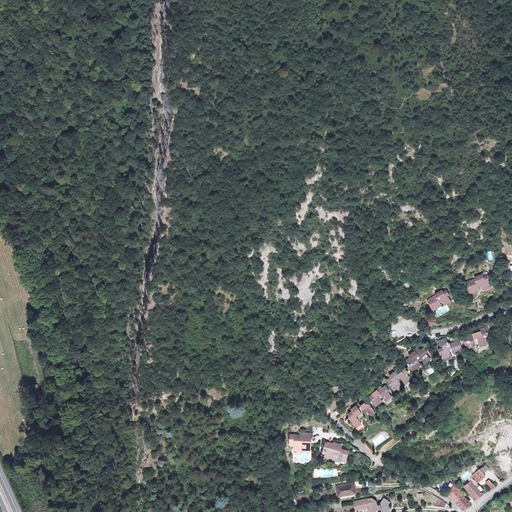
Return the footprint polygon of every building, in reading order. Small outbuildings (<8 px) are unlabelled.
[(483,274),(475,277),(476,279),(467,283),(469,291),(473,289),(474,291),(479,289),(479,287),(482,286),(483,288),(491,285),(489,281),(490,279),(489,275),(484,277),(483,274)] [(436,296),(427,300),(432,307),(435,305),(436,306),(440,304),(440,302),(442,301),(444,303),(451,299),(449,296),(449,293),(447,290),(444,292),(443,290),(435,294),(436,296)] [(468,335),(464,337),(464,340),(466,346),(471,345),(472,346),(475,345),(476,343),(476,342),(478,341),(479,345),(487,342),(486,339),(486,338),(487,336),(486,332),(489,331),(488,327),(481,329),(481,331),(476,333),(476,335),(474,336),(474,334),(470,335),(468,336),(468,335)] [(447,338),(439,341),(440,346),(442,345),(443,347),(438,349),(440,355),(442,354),(444,358),(452,356),(450,351),(453,350),(453,351),(455,352),(459,351),(459,350),(462,349),(459,340),(455,341),(455,342),(450,344),(450,342),(448,343),(447,338)] [(411,356),(406,360),(407,361),(411,366),(413,368),(416,366),(421,363),(418,359),(420,357),(423,361),(430,357),(427,353),(427,350),(425,347),(421,350),(419,347),(415,350),(417,352),(414,354),(413,353),(412,353),(410,354),(411,356)] [(392,376),(386,380),(393,388),(396,386),(397,386),(400,384),(400,382),(398,379),(401,377),(404,381),(410,377),(409,375),(407,373),(408,371),(405,368),(402,370),(399,367),(396,370),(397,372),(395,374),(393,373),(390,374),(392,376)] [(412,373),(409,375),(410,377),(404,381),(405,383),(412,379),(411,378),(414,376),(412,373)] [(373,394),(369,397),(371,399),(370,400),(373,405),(374,404),(378,401),(379,402),(381,400),(381,398),(383,396),(385,399),(391,395),(389,391),(388,391),(388,388),(386,385),(383,388),(382,386),(378,389),(379,391),(376,392),(373,394)] [(360,404),(360,405),(361,407),(359,408),(357,406),(357,405),(351,409),(352,410),(348,413),(349,414),(349,416),(349,417),(347,419),(348,421),(351,419),(351,420),(351,421),(353,423),(354,424),(357,424),(360,421),(359,419),(361,418),(362,418),(365,416),(362,412),(367,409),(370,413),(374,410),(369,403),(368,404),(368,403),(365,403),(364,402),(361,404),(361,403),(360,404)] [(300,435),(291,435),(290,444),(295,444),(295,448),(299,448),(299,449),(310,450),(310,443),(306,443),(307,438),(310,438),(311,438),(312,433),(300,432),(300,435)] [(337,446),(337,445),(333,444),(326,442),(324,450),(327,451),(326,455),(330,456),(329,458),(340,461),(340,459),(345,460),(347,454),(348,452),(347,451),(339,449),(340,447),(337,446)] [(485,464),(480,469),(483,473),(488,468),(485,464)] [(480,469),(476,472),(483,479),(486,476),(483,473),(480,469)] [(483,479),(476,472),(468,479),(471,482),(472,481),(475,485),(483,479)] [(495,486),(489,480),(487,482),(492,489),(495,486)] [(471,482),(466,486),(477,499),(483,494),(475,485),(472,481),(471,482)] [(354,483),(336,486),(338,496),(356,493),(354,483)] [(455,485),(447,493),(464,510),(471,503),(459,491),(460,490),(455,485)] [(372,498),(356,502),(358,510),(368,508),(368,510),(371,511),(374,511),(377,509),(381,508),(382,511),(386,511),(389,507),(387,506),(389,504),(388,502),(389,501),(384,497),(380,504),(378,504),(377,501),(372,498)]
